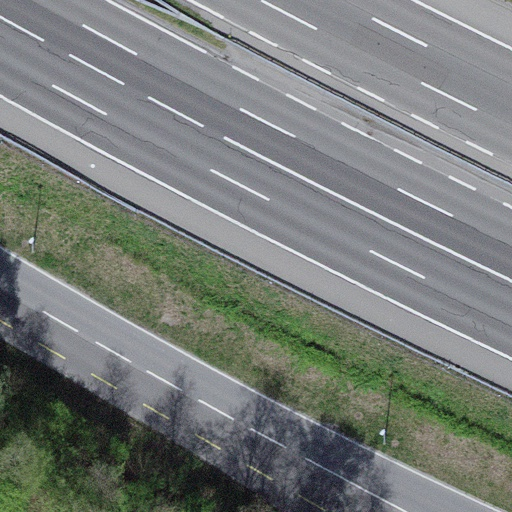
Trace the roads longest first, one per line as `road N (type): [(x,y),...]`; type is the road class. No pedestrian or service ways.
road 1 (primary): [(0,285),(387,502)]
road 2 (motorway): [(224,137),(511,298)]
road 3 (motorway): [(224,137),(511,256)]
road 4 (motorway): [(0,17),(224,137)]
road 5 (motorway): [(511,106),(301,0)]
